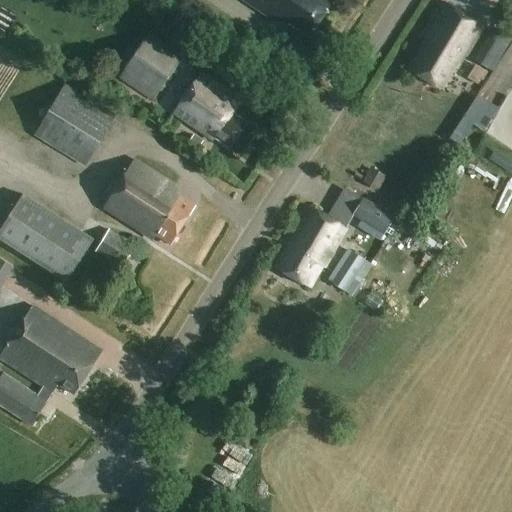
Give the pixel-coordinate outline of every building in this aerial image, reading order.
[(308,40),(333,4),(327,0),(237,0),(274,26),(290,28),(308,40)] [(460,65),(483,29),(444,4),(424,36),(428,39),(409,69),(440,89),(456,65),(460,65)] [(493,28),(476,58),(493,68),(510,38),(493,28)] [(146,39),(120,78),(154,100),(180,61),(146,39)] [(231,148),(247,125),(233,116),(241,103),(200,77),(174,116),(215,143),(217,139),(231,148)] [(67,87),(36,136),(85,167),(116,118),(67,87)] [(203,143),(193,136),(189,142),(199,149),(203,143)] [(172,246),(195,210),(179,200),(183,194),(135,163),(105,210),(153,241),(157,236),(172,246)] [(371,170),(363,183),(378,191),(385,179),(371,170)] [(23,195),(0,231),(0,239),(67,282),(94,240),(23,195)] [(352,216),(354,217),(384,236),(396,217),(364,198),(362,200),(352,216)] [(274,268),(311,290),(346,229),(310,207),(274,268)] [(109,230),(95,253),(122,269),(136,247),(109,230)] [(356,274),(365,260),(352,252),(333,283),(378,311),(389,294),(356,274)] [(0,282),(11,265),(0,257),(0,282)] [(0,360),(0,362),(42,389),(38,395),(3,373),(0,378),(0,405),(32,426),(52,395),(53,395),(59,385),(75,395),(101,353),(32,310),(0,360)] [(227,430),(242,438),(257,408),(242,401),(227,430)]
